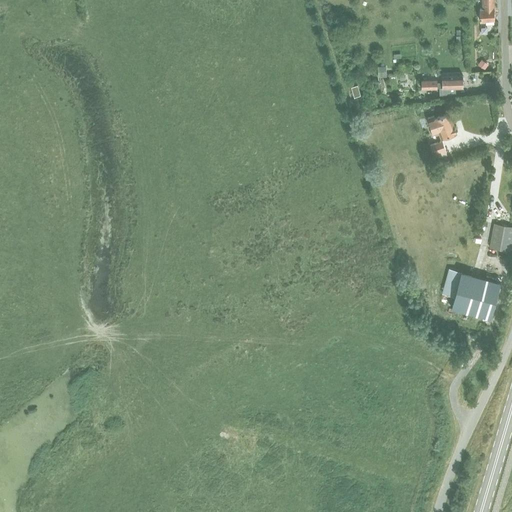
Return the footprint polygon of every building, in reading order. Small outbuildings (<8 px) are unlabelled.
[(483,0),(483,8),(480,8),(480,20),(494,19),(494,0),(483,0)] [(481,60),(477,66),(484,70),(488,65),(481,60)] [(385,67),(377,67),(377,78),(386,78),(385,67)] [(421,88),(439,87),(439,94),(456,94),(455,87),(463,87),(462,74),(442,75),(442,81),(437,81),(437,79),(421,80),(421,88)] [(354,96),(360,95),(357,85),(351,86),(354,96)] [(449,113),(435,118),(434,115),(428,117),(433,133),(438,131),(441,138),(456,133),(449,113)] [(446,152),(445,149),(442,141),(429,145),(432,153),(433,157),(446,152)] [(510,250),(511,239),(511,225),(494,222),(489,246),(510,250)] [(442,292),(454,295),(461,270),(449,267),(442,292)] [(461,270),(454,295),(451,307),(463,310),(491,317),(500,282),(471,274),(471,273),(461,270)]
